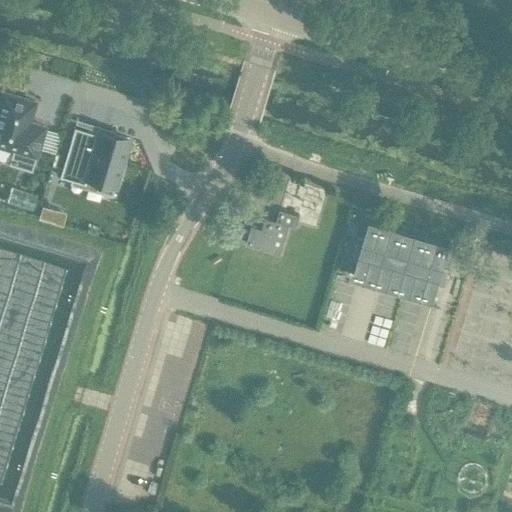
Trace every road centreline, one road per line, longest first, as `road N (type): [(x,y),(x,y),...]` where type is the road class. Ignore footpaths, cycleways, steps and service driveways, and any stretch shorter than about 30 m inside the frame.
road 1 (unclassified): [(90,511),(155,292),(235,145),(265,17)]
road 2 (unknown): [(235,145),(511,229)]
road 3 (track): [(207,192),(167,173),(141,148),(104,92),(0,55)]
road 4 (tertiary): [(265,17),(511,90)]
